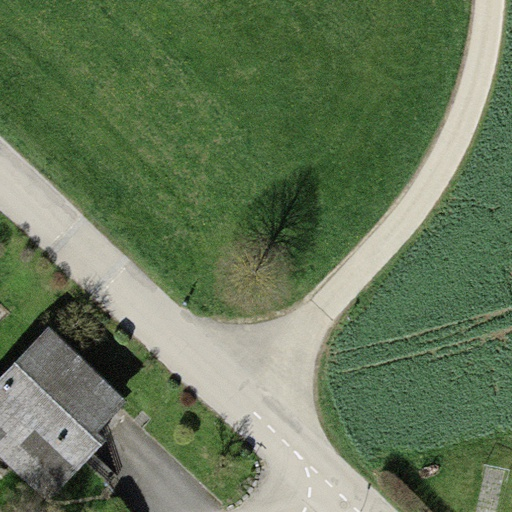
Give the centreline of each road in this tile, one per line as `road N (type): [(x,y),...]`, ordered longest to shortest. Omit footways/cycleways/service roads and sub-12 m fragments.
road 1 (track): [(238,409),(387,248),(437,172),(470,112),(484,0)]
road 2 (residential): [(345,510),(0,182)]
